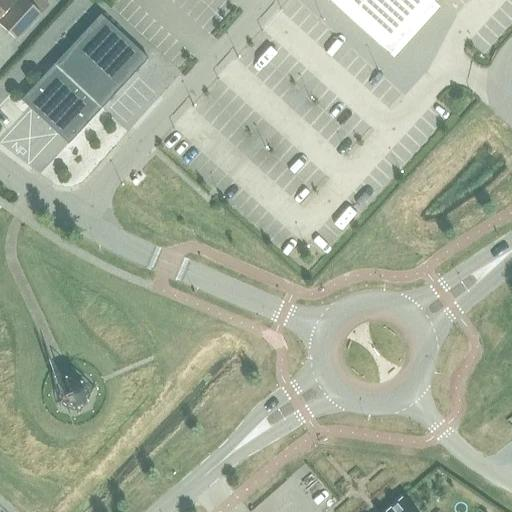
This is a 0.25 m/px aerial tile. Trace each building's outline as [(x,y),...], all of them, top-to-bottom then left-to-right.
[(0,0),(0,24),(16,40),(41,14),(26,0),(0,0)] [(326,0),(328,1),(328,0),(349,0),(397,43),(432,4),(433,3),(436,0),(326,0)] [(103,11),(24,97),(72,141),(151,55),(103,11)] [(60,395),(64,404),(74,408),(84,404),(88,393),(83,383),(73,380),(63,384),(60,395)] [(411,511),(401,499),(386,511),(411,511)]
